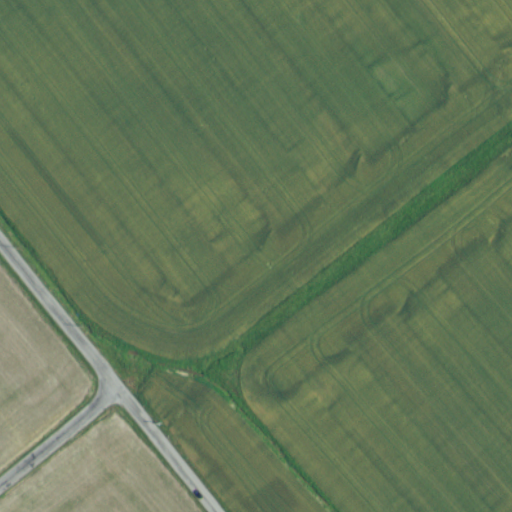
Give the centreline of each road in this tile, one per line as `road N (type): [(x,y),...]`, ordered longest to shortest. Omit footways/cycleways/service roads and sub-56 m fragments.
road 1 (residential): [(216,511),(0,244)]
road 2 (residential): [(0,476),(113,385)]
